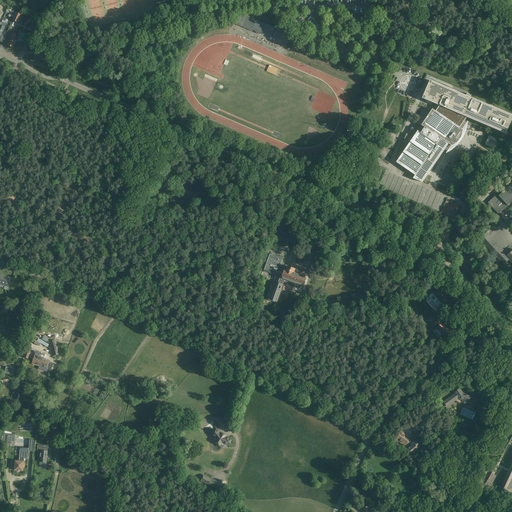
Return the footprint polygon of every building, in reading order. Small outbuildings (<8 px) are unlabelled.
[(22,15),(15,11),(12,20),(19,23),(22,15)] [(278,40),(282,29),(239,12),(234,23),(241,25),(238,31),(248,35),(251,29),(278,40)] [(12,33),(7,45),(14,48),(17,41),(21,43),(23,38),(19,36),(12,33)] [(275,75),(278,68),(269,64),(266,71),(275,75)] [(465,95),(429,80),(422,98),(439,105),(435,111),(432,109),(421,125),(424,127),(420,133),(412,127),(408,135),(406,134),(396,157),(398,158),(396,162),(415,175),(412,178),(422,182),(444,150),(447,151),(451,145),(451,146),(455,144),(458,141),(460,138),(462,134),(462,130),(462,129),(466,123),(463,121),(466,117),(505,133),(511,117),(511,115),(470,97),(471,96),(467,93),(465,95)] [(511,182),(499,196),(497,194),(488,202),(499,214),(507,205),(508,205),(511,200),(511,182)] [(511,250),(508,254),(487,232),(480,238),(504,264),(509,260),(511,263),(511,262),(511,250)] [(276,254),(270,252),(263,270),(275,275),(272,283),(271,283),(266,299),(272,301),(276,302),(276,301),(283,284),(280,283),(281,280),(287,282),(287,280),(301,285),(305,276),(295,272),(296,269),(280,264),(282,258),(275,255),(276,254)] [(0,284),(9,287),(11,278),(4,276),(0,275),(0,284)] [(439,300),(445,294),(439,288),(434,294),(439,300)] [(443,321),(439,318),(432,325),(435,329),(436,328),(445,336),(450,330),(447,326),(447,325),(445,322),(444,324),(442,322),(443,321)] [(49,338),(44,335),(42,339),(48,342),(49,341),(50,341),(53,356),(59,354),(55,336),(49,338)] [(31,350),(26,348),(23,357),(28,359),(31,350)] [(35,352),(32,364),(47,368),(48,364),(49,364),(50,361),(49,361),(50,360),(43,358),(44,354),(34,351),(34,352),(35,352)] [(12,368),(6,367),(4,373),(11,375),(12,368)] [(463,393),(459,388),(454,392),(455,393),(444,401),(447,406),(458,398),(468,402),(470,397),(463,393)] [(220,433),(217,429),(212,433),(214,436),(211,441),(222,448),(225,443),(229,444),(230,438),(226,437),(226,436),(221,433),(220,433)] [(410,437),(401,431),(396,439),(405,445),(409,447),(407,448),(412,454),(418,449),(417,447),(420,445),(416,439),(414,441),(410,438),(410,437)] [(4,433),(3,441),(7,441),(12,441),(15,442),(15,437),(14,437),(15,434),(4,433)] [(44,445),(38,445),(37,450),(41,451),(40,461),(46,462),(48,447),(43,447),(44,445)] [(29,448),(23,448),(23,455),(21,455),(21,461),(16,461),(16,460),(15,460),(15,461),(14,461),(13,461),(12,462),(11,462),(11,463),(11,464),(12,465),(13,466),(15,466),(14,470),(23,471),(24,461),(24,458),(28,459),(29,448)] [(511,469),(503,489),(509,492),(508,493),(511,495),(511,493),(511,469)] [(211,479),(204,474),(200,481),(208,486),(216,488),(216,489),(224,491),(226,481),(218,479),(218,480),(211,479)] [(486,483),(483,487),(489,491),(493,484),(487,481),(486,483)]
